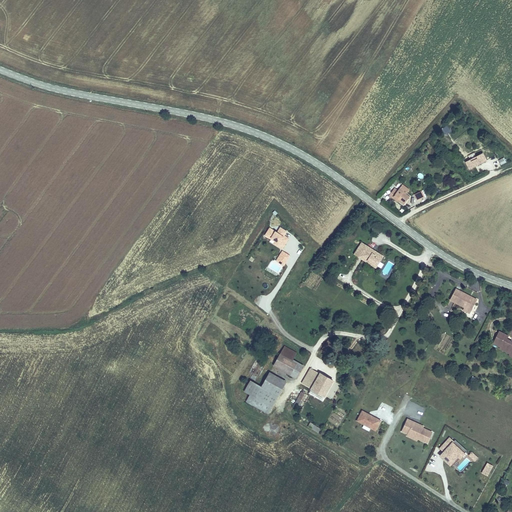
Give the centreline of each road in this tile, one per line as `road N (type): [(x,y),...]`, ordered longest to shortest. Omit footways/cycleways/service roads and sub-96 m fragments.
road 1 (tertiary): [(511,285),(463,267),(324,168),(257,133),(0,69)]
road 2 (track): [(382,456),(368,469),(284,416),(285,398),(310,362)]
